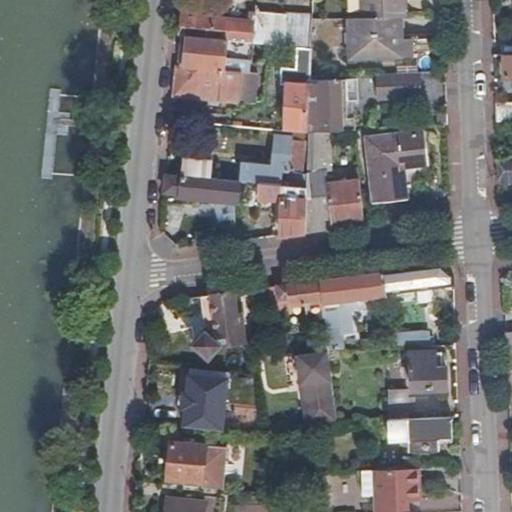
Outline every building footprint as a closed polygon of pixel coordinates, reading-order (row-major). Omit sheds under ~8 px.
[(403,15),(402,0),(362,0),(364,17),(400,16),(403,15)] [(312,48),(313,19),(313,16),(287,14),(285,15),(255,12),(254,23),(182,16),(181,35),(188,36),(252,43),(299,47),(312,48)] [(400,40),(400,16),(364,17),(350,18),(350,57),(401,56),(401,54),(400,40)] [(246,72),(247,62),(251,62),(252,43),(188,36),(185,66),(178,65),(175,96),(254,103),(257,73),(246,72)] [(309,131),(310,85),(311,76),(312,48),(299,47),(298,68),(284,68),(283,81),(288,82),(285,129),(309,131)] [(419,97),(419,72),(378,74),(379,99),(419,97)] [(354,131),(353,102),(358,102),(357,80),(319,81),(319,85),(310,85),(309,131),(337,131),(354,131)] [(511,101),(496,103),(497,122),(511,121),(511,101)] [(363,224),(358,180),(328,184),(326,171),(329,171),(331,138),(337,137),(337,131),(309,131),(307,178),(307,187),(305,231),(363,224)] [(301,178),(305,141),(304,140),(304,134),(298,133),(298,139),(292,139),(292,136),(275,135),(273,164),(244,162),(241,180),(260,182),(307,187),(307,178),(301,178)] [(429,165),(427,134),(371,139),(376,202),(408,198),(406,167),(429,165)] [(210,178),(212,162),(185,159),(183,175),(210,178)] [(511,160),(499,161),(499,178),(504,178),(504,183),(511,182),(511,160)] [(238,201),(240,180),(210,178),(183,175),(183,178),(167,177),(164,202),(195,205),(195,198),(234,201),(238,201)] [(305,231),(307,187),(260,182),(259,212),(276,213),(282,213),(281,221),(280,235),(305,231)] [(385,272),(387,291),(453,283),(453,274),(441,264),(385,272)] [(329,351),(342,350),(338,307),(341,307),(340,300),(387,294),(387,291),(385,272),(319,280),(322,301),(326,330),(329,351)] [(278,286),(280,296),(280,299),(289,298),(291,305),(322,301),(319,280),(278,286)] [(246,342),(242,314),(238,314),(235,292),(202,296),(206,331),(195,344),(210,358),(220,346),(246,342)] [(329,351),(326,330),(318,330),(320,352),(329,351)] [(428,331),(392,332),(393,348),(430,347),(428,331)] [(335,396),(329,351),(320,352),(298,355),(305,400),(335,396)] [(441,352),(410,353),(411,389),(447,387),(446,367),(442,367),(441,352)] [(184,425),(232,427),(235,373),(187,370),(184,425)] [(388,390),(389,419),(408,418),(408,389),(388,390)] [(339,421),(338,415),(331,414),(332,424),(339,421)] [(389,419),(388,419),(389,440),(408,439),(408,451),(423,452),(431,452),(439,450),(439,438),(452,437),(451,416),(408,418),(389,419)] [(204,481),(203,487),(213,488),(224,489),(228,448),(216,446),(173,442),(169,478),(204,481)] [(374,470),(375,497),(375,511),(408,511),(408,501),(420,501),(419,467),(374,470)] [(375,497),(374,470),(361,470),(362,498),(375,497)] [(205,511),(206,502),(168,497),(166,511),(205,511)]
